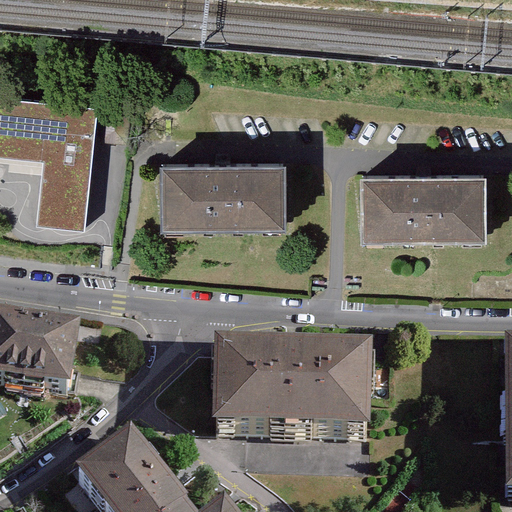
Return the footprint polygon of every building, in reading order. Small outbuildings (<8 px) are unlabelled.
[(0,102),(0,160),(48,165),(42,231),(91,238),(105,115),(0,102)] [(163,229),(288,229),(287,164),(163,165),(163,229)] [(491,241),(491,177),(365,178),(366,242),(491,241)] [(0,384),(69,395),(79,331),(0,319),(0,384)] [(374,365),(220,360),(217,448),(371,453),(374,365)] [(95,511),(182,511),(132,449),(79,491),(95,511)]
